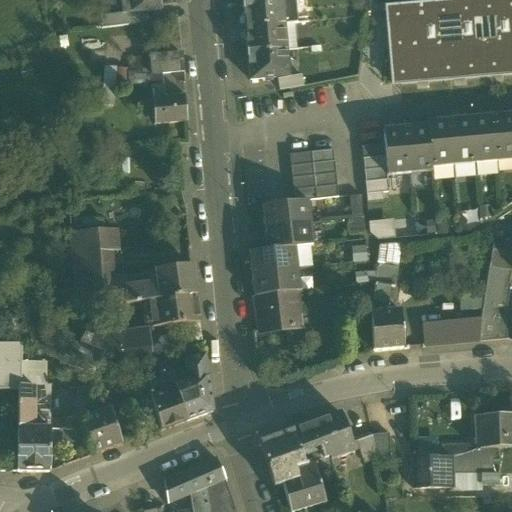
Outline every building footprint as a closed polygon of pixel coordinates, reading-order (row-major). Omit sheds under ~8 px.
[(120,0),(122,14),(122,15),(127,15),(161,11),(159,0),(120,0)] [(281,0),(274,0),(242,3),(245,29),(284,25),(281,0)] [(293,0),(281,0),(284,25),(295,24),(293,0)] [(511,0),(476,0),(385,7),(392,88),(511,78),(511,0)] [(122,14),(100,16),(101,29),(128,26),(127,15),(122,15),(122,14)] [(284,25),(245,29),(247,55),(286,51),(284,25)] [(286,51),(247,55),(250,82),(288,78),(286,51)] [(181,55),(149,57),(150,75),(150,76),(161,75),(178,74),(183,73),(181,55)] [(161,75),(150,76),(150,75),(146,76),(147,86),(151,86),(151,88),(162,87),(161,75)] [(288,78),(277,80),(279,92),(302,88),(300,76),(288,78)] [(185,98),(163,99),(162,87),(151,88),(154,124),(187,122),(185,98)] [(511,115),(492,118),(496,163),(511,161),(511,115)] [(492,118),(470,120),(474,165),(496,163),(492,118)] [(470,120),(448,122),(452,167),(474,165),(470,120)] [(448,122),(425,124),(426,128),(427,128),(430,169),(431,169),(435,169),(435,168),(452,167),(448,122)] [(426,128),(405,130),(409,175),(427,173),(431,173),(431,169),(430,169),(427,128),(426,128)] [(405,130),(382,132),(383,137),(386,171),(386,177),(391,177),(391,176),(409,175),(405,130)] [(383,146),(362,148),(363,160),(384,158),(383,146)] [(332,152),(311,154),(311,166),(334,163),(332,152)] [(311,154),(289,156),(290,168),(311,166),(311,154)] [(384,158),(363,160),(364,173),(386,171),(384,158)] [(334,163),(311,166),(313,177),(335,175),(334,163)] [(311,166),(290,168),(291,180),(313,177),(311,166)] [(386,171),(364,173),(365,184),(386,182),(386,177),(386,171)] [(335,175),(313,177),(314,189),(336,187),(335,175)] [(313,177),(291,180),(292,192),(314,189),(313,177)] [(336,187),(314,189),(316,201),(338,199),(336,187)] [(314,189),(292,192),(294,204),(307,202),(316,201),(314,189)] [(360,197),(349,198),(351,220),(363,219),(360,197)] [(303,203),(267,207),(262,207),(264,230),(309,225),(307,207),(308,207),(307,202),(303,203)] [(391,220),(368,221),(370,239),(392,237),(391,220)] [(309,225),(264,230),(267,251),(267,252),(294,249),(312,247),(309,225)] [(115,231),(70,234),(73,271),(108,268),(107,253),(117,253),(115,231)] [(511,241),(493,238),(488,268),(511,271),(511,241)] [(400,245),(379,247),(377,266),(397,270),(400,245)] [(294,249),(267,252),(267,251),(249,253),(252,276),(296,271),(294,249)] [(397,270),(377,266),(374,286),(389,289),(394,289),(397,270)] [(192,267),(154,271),(157,290),(151,291),(150,286),(149,285),(124,288),(123,288),(124,306),(125,306),(148,303),(196,297),(192,267)] [(124,279),(109,280),(108,268),(73,271),(75,294),(100,301),(101,313),(125,312),(125,306),(124,306),(123,288),(124,288),(124,279)] [(511,271),(488,268),(481,315),(479,343),(508,340),(507,320),(505,320),(511,284),(509,284),(511,271)] [(296,271),(252,276),(254,298),(296,293),(299,293),(299,288),(298,288),(296,271)] [(389,289),(374,286),(370,315),(386,314),(389,289)] [(254,298),(252,298),(258,334),(285,330),(300,329),(296,293),(254,298)] [(371,297),(359,295),(356,319),(368,320),(371,297)] [(196,297),(148,303),(152,329),(200,323),(196,297)] [(481,297),(459,299),(460,311),(480,310),(481,297)] [(386,314),(370,315),(373,352),(403,350),(400,313),(386,314)] [(120,330),(104,322),(103,323),(92,318),(84,335),(93,340),(93,341),(116,350),(120,350),(120,330)] [(95,353),(29,322),(21,340),(84,376),(95,353)] [(478,322),(423,327),(425,348),(476,343),(478,322)] [(147,329),(125,332),(120,330),(120,350),(116,350),(115,357),(119,357),(119,356),(150,353),(147,329)] [(300,329),(285,330),(287,348),(288,350),(295,350),(302,349),(300,329)] [(0,389),(17,390),(20,390),(20,364),(19,348),(0,347),(0,389)] [(287,348),(255,352),(257,365),(297,359),(295,350),(288,350),(287,348)] [(204,358),(183,363),(186,377),(180,378),(182,382),(173,385),(174,387),(185,422),(206,414),(211,407),(204,358)] [(44,364),(20,364),(20,390),(34,389),(44,389),(44,364)] [(172,367),(158,368),(159,385),(161,386),(162,386),(164,390),(174,387),(173,385),(172,382),(172,367)] [(164,390),(149,396),(160,431),(185,422),(174,387),(164,390)] [(20,390),(17,390),(17,472),(48,472),(49,430),(29,430),(29,425),(31,425),(34,423),(34,406),(34,389),(20,390)] [(44,389),(34,389),(34,406),(44,406),(44,389)] [(78,389),(72,420),(67,419),(62,431),(84,431),(83,429),(86,419),(95,390),(78,389)] [(109,411),(86,419),(83,429),(84,431),(93,455),(121,445),(109,411)] [(340,414),(292,432),(303,465),(313,463),(329,458),(331,467),(332,468),(338,466),(336,459),(354,453),(340,414)] [(476,450),(492,450),(511,449),(511,416),(474,418),(476,445),(476,450)] [(292,432),(260,443),(260,446),(273,487),(282,484),(297,480),(294,468),(303,465),(292,432)] [(388,434),(371,436),(376,458),(377,463),(390,461),(388,434)] [(371,436),(356,442),(364,463),(376,458),(371,436)] [(476,445),(438,447),(438,460),(451,460),(452,460),(451,458),(466,454),(476,451),(476,450),(476,445)] [(492,450),(476,450),(476,451),(476,475),(492,475),(492,450)] [(466,459),(452,460),(451,460),(451,473),(453,473),(453,474),(453,475),(476,475),(476,451),(466,454),(466,459)] [(329,458),(313,463),(315,471),(331,467),(329,458)] [(217,460),(164,483),(168,504),(190,494),(205,488),(224,479),(217,460)] [(438,460),(412,461),(413,489),(453,489),(453,475),(453,474),(453,473),(451,473),(451,460),(438,460)] [(303,465),(294,468),(297,480),(282,484),(289,511),(296,511),(324,504),(315,471),(313,463),(303,465)] [(235,511),(224,479),(205,488),(208,511),(235,511)] [(208,511),(205,488),(190,494),(192,511),(208,511)]
